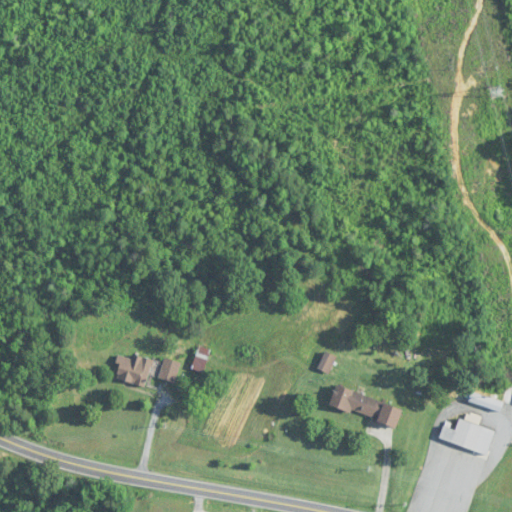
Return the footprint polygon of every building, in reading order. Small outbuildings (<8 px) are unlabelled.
[(202,371),(210,351),(200,347),(192,367),(202,371)] [(318,368),(328,373),(336,358),(326,352),(318,368)] [(146,388),(154,362),(121,353),(113,378),(146,388)] [(181,364),(165,358),(158,377),(173,383),(181,364)] [(396,428),(402,408),(335,387),(329,407),(396,428)] [(469,402),(500,412),(503,404),(472,393),(469,402)] [(439,438),(486,457),(495,432),(459,418),(455,430),(443,426),(439,438)]
